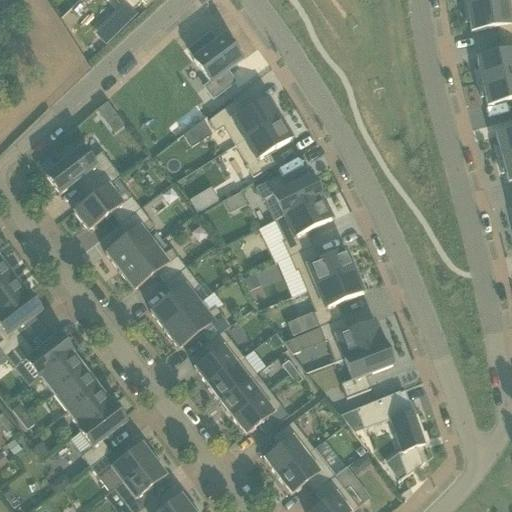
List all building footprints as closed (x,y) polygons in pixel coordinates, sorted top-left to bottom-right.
[(461,0),(463,10),(511,3),(511,0),(461,0)] [(511,3),(463,10),(465,24),(469,23),(471,34),(497,29),(500,42),(511,39),(511,3)] [(226,42),(224,39),(217,44),(210,35),(187,52),(194,61),(193,62),(209,85),(204,89),(213,101),(235,84),(227,74),(241,62),(234,53),(238,51),(230,40),(226,42)] [(478,71),(474,72),(478,85),(511,77),(511,39),(500,42),(502,55),(476,61),(478,71)] [(511,77),(478,85),(481,99),(484,98),(487,108),(511,102),(511,77)] [(243,143),(279,121),(267,100),(243,115),(237,104),(215,118),(222,130),(231,124),(243,143)] [(117,116),(109,104),(98,112),(107,124),(117,116)] [(268,156),(292,141),(279,121),(243,143),(254,162),(245,168),(253,180),(275,166),(268,156)] [(498,148),(494,149),(498,162),(511,157),(511,132),(495,138),(498,148)] [(108,187),(108,188),(120,179),(101,154),(91,162),(81,150),(78,153),(74,148),(58,161),(61,165),(45,178),(60,197),(79,182),(92,199),(108,187)] [(511,157),(498,162),(501,175),(505,174),(508,184),(511,182),(511,157)] [(321,201),(322,201),(311,179),(284,192),(278,179),(256,191),(262,204),(264,203),(274,224),(321,201)] [(120,226),(140,211),(126,192),(116,198),(108,188),(108,187),(92,199),(73,214),(87,233),(111,215),(120,226)] [(274,224),(284,244),(282,245),(289,260),(312,249),(306,235),(332,222),(321,201),(274,224)] [(146,238),(154,230),(140,211),(120,226),(128,238),(105,256),(119,274),(154,247),(146,238)] [(119,274),(133,292),(157,274),(164,285),(184,269),(171,252),(161,257),(154,247),(119,274)] [(295,273),(297,273),(306,293),(354,273),(345,251),(318,262),(312,249),(289,260),(295,273)] [(0,262),(0,288),(13,279),(0,262)] [(163,332),(198,305),(184,287),(193,280),(184,269),(164,285),(172,296),(149,314),(163,332)] [(342,321),(337,306),(364,295),(354,273),(306,293),(315,314),(313,316),(319,330),(342,321)] [(248,293),(260,288),(256,276),(244,281),(248,293)] [(13,279),(0,288),(0,315),(27,295),(26,295),(13,279)] [(0,315),(0,339),(2,343),(0,344),(0,352),(5,359),(25,344),(16,332),(41,313),(27,295),(0,315)] [(200,333),(209,343),(229,328),(221,317),(212,324),(198,305),(163,332),(177,350),(200,333)] [(383,345),(376,326),(375,323),(347,334),(342,321),(319,330),(324,344),(334,340),(342,361),(383,345)] [(194,372),(207,388),(243,360),(223,334),(203,349),(210,359),(194,371),(194,372)] [(25,344),(5,359),(14,371),(25,363),(38,380),(72,354),(58,336),(34,355),(25,344)] [(282,345),(275,336),(269,341),(276,350),(282,345)] [(291,357),(298,354),(293,341),(283,345),(291,357)] [(393,368),(393,367),(384,345),(342,362),(350,383),(341,387),(346,401),(370,392),(365,379),(393,368)] [(72,354),(38,380),(39,381),(40,380),(53,397),(84,372),(72,355),(73,355),(72,354)] [(219,404),(256,377),(243,360),(207,388),(219,404)] [(288,377),(295,372),(288,363),(281,368),(288,377)] [(84,372),(53,397),(66,414),(98,390),(84,372)] [(302,382),(295,372),(288,377),(296,387),(302,382)] [(268,393),(256,377),(219,404),(231,421),(268,393)] [(98,390),(66,414),(79,431),(78,432),(112,406),(111,407),(98,390)] [(287,419),(281,410),(268,393),(231,421),(244,437),(259,426),(266,435),(287,419)] [(404,415),(397,395),(399,394),(399,393),(338,417),(338,418),(339,419),(356,412),(363,431),(373,428),(371,422),(379,419),(381,425),(389,422),(400,454),(398,455),(400,462),(405,477),(397,483),(398,484),(424,464),(423,463),(422,464),(415,445),(422,443),(411,413),(404,415)] [(80,435),(69,443),(81,458),(90,470),(110,455),(101,443),(126,424),(112,406),(78,432),(80,435)] [(27,417),(19,407),(12,413),(19,422),(27,417)] [(19,422),(27,432),(34,426),(27,417),(19,422)] [(263,462),(276,479),(312,452),(299,434),(292,425),(271,440),(279,449),(263,462)] [(13,458),(21,452),(14,441),(6,447),(13,458)] [(344,470),(324,443),(312,452),(276,479),(290,496),(290,497),(306,485),(314,494),(334,479),(344,470)] [(49,455),(41,445),(34,450),(41,460),(49,455)] [(110,455),(90,470),(98,480),(99,479),(111,495),(114,492),(124,484),(155,461),(147,450),(145,452),(141,447),(118,465),(110,455)] [(124,484),(114,492),(129,511),(142,511),(155,503),(147,492),(165,478),(161,473),(163,471),(155,461),(124,484)] [(364,470),(357,462),(350,469),(357,477),(364,470)] [(314,494),(322,506),(313,511),(353,511),(357,510),(341,489),(334,479),(314,494)] [(161,511),(155,503),(142,511),(194,511),(195,511),(187,502),(185,503),(181,498),(162,511),(161,511)]
